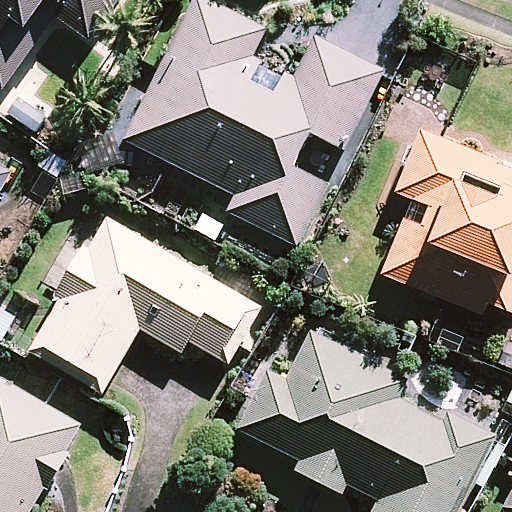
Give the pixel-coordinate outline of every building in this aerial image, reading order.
[(0,0),(0,88),(3,91),(55,18),(89,42),(118,0),(0,0)] [(267,31),(204,0),(196,0),(126,142),(236,196),(227,213),(299,249),(332,183),(294,164),(309,134),(346,152),(386,72),(317,37),(292,87),(250,67),(267,31)] [(511,163),(421,129),(396,195),(411,201),(382,277),(482,315),(486,304),(511,313),(511,163)] [(0,193),(11,175),(0,168),(0,193)] [(259,309),(101,219),(31,342),(107,385),(139,329),(180,352),(187,341),(227,364),(259,309)] [(294,471),(342,494),(346,485),(379,501),(373,511),(457,511),(495,434),(402,389),(407,380),(310,332),(294,366),(273,356),(237,430),(299,461),(294,471)] [(511,345),(508,344),(499,366),(511,371),(511,345)] [(31,511),(80,427),(0,381),(0,511),(31,511)]
